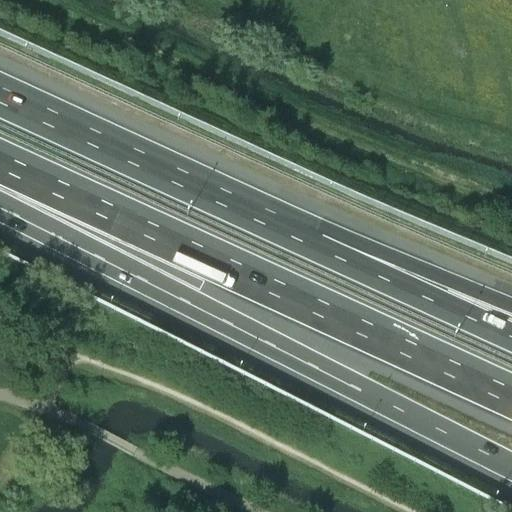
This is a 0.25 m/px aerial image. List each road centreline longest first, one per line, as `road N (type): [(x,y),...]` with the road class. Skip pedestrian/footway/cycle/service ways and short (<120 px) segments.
road 1 (motorway): [(0,180),(192,306),(511,468)]
road 2 (motorway): [(0,168),(511,401)]
road 3 (motorway): [(317,242),(0,97)]
road 4 (motorway): [(511,335),(317,242)]
road 5 (motorway): [(511,312),(317,242)]
